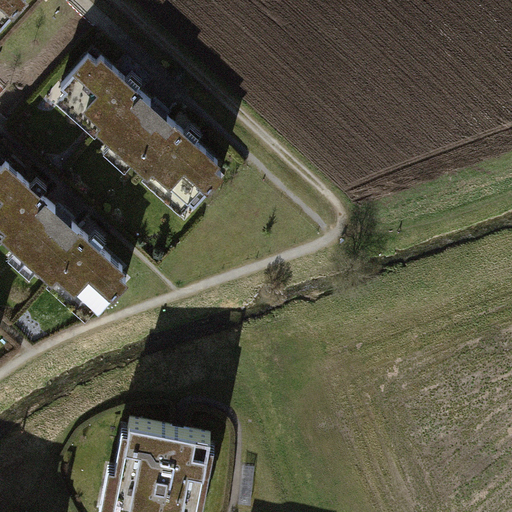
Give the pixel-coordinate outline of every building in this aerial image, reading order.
[(0,0),(0,20),(2,22),(21,0),(0,0)] [(232,158),(95,41),(55,87),(192,204),(232,158)] [(0,224),(100,310),(140,264),(91,222),(2,145),(0,146),(0,224)] [(180,426),(116,414),(98,506),(129,511),(187,511),(203,431),(180,426)] [(255,465),(244,464),(240,501),(251,502),(255,465)]
